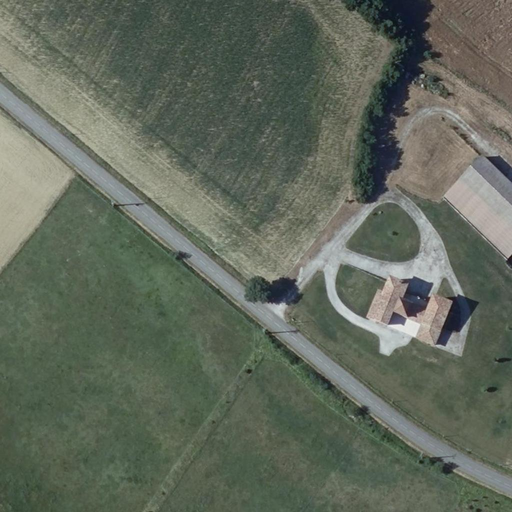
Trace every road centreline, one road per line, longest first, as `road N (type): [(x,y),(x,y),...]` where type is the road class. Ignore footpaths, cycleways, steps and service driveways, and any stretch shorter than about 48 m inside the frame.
road 1 (secondary): [(0,91),(270,318)]
road 2 (secondary): [(511,484),(425,441),(270,318)]
